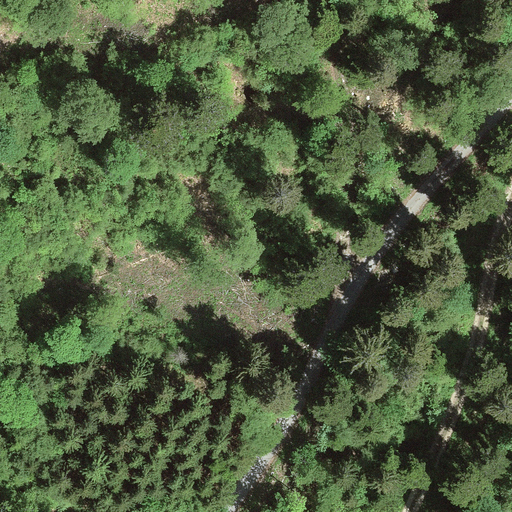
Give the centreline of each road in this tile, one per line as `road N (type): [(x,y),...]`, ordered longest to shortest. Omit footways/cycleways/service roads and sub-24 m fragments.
road 1 (unclassified): [(227,511),(263,465),(395,234),(511,93)]
road 2 (track): [(410,511),(460,386),(511,198)]
road 3 (track): [(325,0),(343,110),(349,308)]
